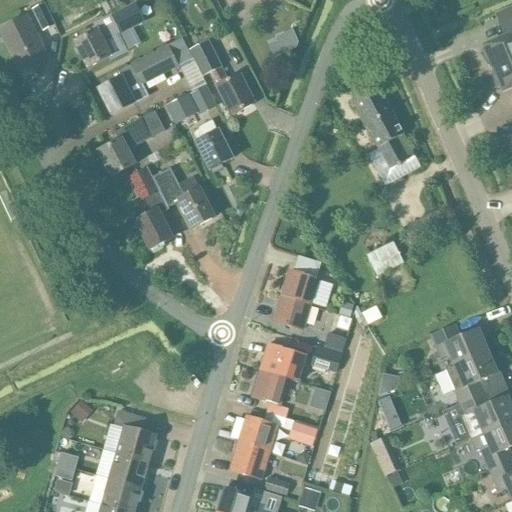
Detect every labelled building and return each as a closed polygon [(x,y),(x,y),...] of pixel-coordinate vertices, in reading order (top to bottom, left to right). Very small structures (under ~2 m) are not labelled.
[(97,32),(74,44),(87,70),(109,59),(109,61),(126,53),(118,37),(146,23),(135,4),(93,25),(97,32)] [(33,10),(42,29),(53,24),(44,5),(33,10)] [(27,17),(0,30),(0,33),(19,72),(47,58),(27,17)] [(492,71),(511,62),(511,20),(499,26),(505,39),(483,48),(486,53),(482,56),(492,71)] [(273,57),(299,45),(291,29),(265,42),(273,57)] [(111,117),(135,105),(149,99),(143,87),(193,62),(182,40),(119,72),(122,79),(98,91),(111,117)] [(209,76),(221,70),(223,69),(209,42),(189,52),(203,79),(209,76)] [(511,62),(492,71),(496,89),(501,88),(503,94),(511,90),(511,62)] [(221,70),(209,76),(231,118),(255,106),(240,75),(227,82),(221,70)] [(165,107),(175,127),(199,115),(200,117),(217,109),(206,87),(165,107)] [(390,170),(415,157),(377,87),(352,101),(378,150),(379,150),(390,170)] [(135,166),(128,152),(152,140),(142,120),(113,135),(117,143),(98,152),(112,178),(135,166)] [(217,131),(213,122),(190,134),(209,172),(233,160),(218,130),(217,131)] [(146,169),(127,179),(136,197),(127,202),(137,221),(134,223),(149,253),(173,240),(160,216),(168,212),(154,185),(146,169)] [(148,169),(146,169),(154,185),(168,212),(169,211),(168,208),(179,204),(193,231),(215,219),(200,190),(195,180),(180,188),(171,170),(153,180),(148,169)] [(447,229),(439,212),(404,229),(412,246),(447,229)] [(377,278),(404,265),(394,243),(367,257),(377,278)] [(281,298),(311,307),(319,281),(289,272),(281,298)] [(304,332),(311,307),(281,298),(274,323),(304,332)] [(455,369),(489,354),(487,350),(489,349),(482,333),(480,334),(479,332),(461,340),(456,327),(432,337),(442,360),(450,357),(455,369)] [(341,353),(346,338),(330,333),(325,348),(341,353)] [(268,346),(260,373),(289,382),(289,381),(299,384),(299,383),(303,369),(307,358),(297,355),(268,346)] [(336,375),(341,356),(317,348),(311,367),(336,375)] [(461,406),(486,395),(481,384),(498,376),(496,372),(498,371),(492,355),(490,356),(489,354),(455,369),(464,388),(454,392),(461,406)] [(280,408),(289,382),(260,373),(252,400),(280,408)] [(378,398),(395,392),(398,377),(382,374),(378,398)] [(472,441),(511,423),(511,401),(511,400),(509,401),(508,399),(491,407),(486,395),(461,406),(465,417),(462,418),(472,440),(472,441)] [(71,414),(83,424),(93,413),(82,403),(71,414)] [(118,412),(114,428),(110,427),(103,451),(117,455),(149,464),(156,438),(143,434),(148,421),(118,412)] [(238,445),(270,455),(278,428),(247,418),(238,445)] [(293,422),(288,440),(310,446),(315,429),(293,422)] [(491,473),(511,463),(511,456),(509,451),(511,449),(511,423),(472,441),(472,440),(470,441),(476,453),(481,451),(491,473)] [(382,440),(370,445),(376,460),(388,455),(382,440)] [(262,482),(270,455),(238,445),(230,472),(262,482)] [(58,466),(76,471),(79,459),(61,454),(58,466)] [(110,481),(141,490),(149,464),(117,455),(110,481)] [(511,463),(491,473),(500,495),(508,491),(511,499),(511,463)] [(76,471),(58,466),(55,478),(73,483),(76,471)] [(282,497),(286,484),(268,478),(264,491),(282,497)] [(71,483),(58,480),(55,490),(68,494),(71,483)] [(102,507),(121,511),(135,511),(141,490),(110,481),(102,507)] [(309,511),(314,511),(320,495),(303,489),(297,508),(309,511)] [(260,511),(263,502),(225,491),(217,511),(260,511)]
